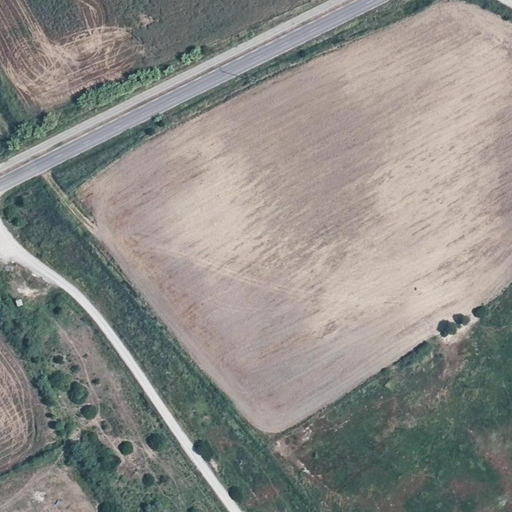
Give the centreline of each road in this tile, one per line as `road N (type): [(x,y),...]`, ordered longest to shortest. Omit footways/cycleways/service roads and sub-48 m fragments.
road 1 (tertiary): [(0,185),(377,0)]
road 2 (track): [(0,236),(111,333),(236,511)]
